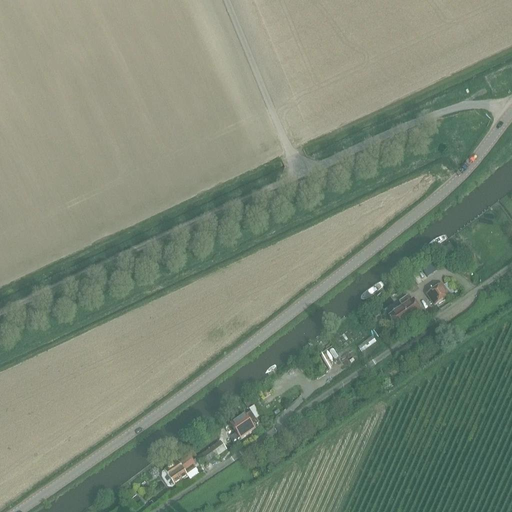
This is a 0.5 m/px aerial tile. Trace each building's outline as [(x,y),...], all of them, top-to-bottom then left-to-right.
[(475,256),(469,248),(462,253),(468,261),(475,256)] [(434,306),(449,296),(454,293),(447,284),(443,287),(442,285),(427,295),(434,306)] [(399,331),(416,320),(421,317),(411,302),(411,303),(407,297),(399,303),(403,308),(389,317),(399,331)] [(371,323),(379,316),(374,310),(366,318),(371,323)] [(341,362),(347,359),(343,350),(337,352),(341,362)] [(251,413),(245,417),(231,426),(237,434),(230,439),(235,445),(254,431),(252,428),(258,424),(251,413)] [(165,472),(163,474),(162,478),(168,487),(172,488),(187,477),(183,471),(194,464),(189,458),(179,465),(178,463),(165,472)]
